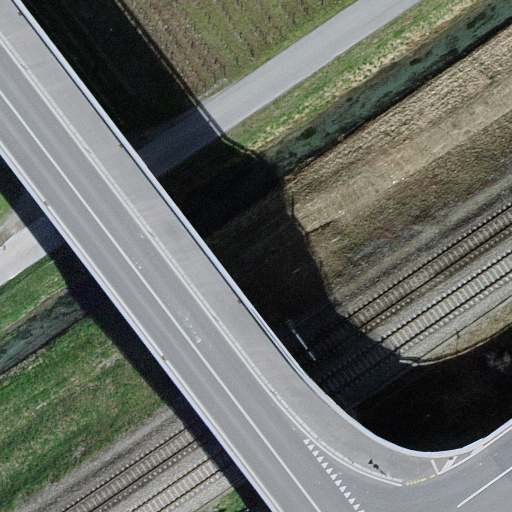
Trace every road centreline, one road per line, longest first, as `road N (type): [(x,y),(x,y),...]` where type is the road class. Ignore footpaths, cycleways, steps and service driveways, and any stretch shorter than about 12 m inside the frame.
road 1 (tertiary): [(0,88),(323,511)]
road 2 (unclassified): [(0,263),(395,0)]
